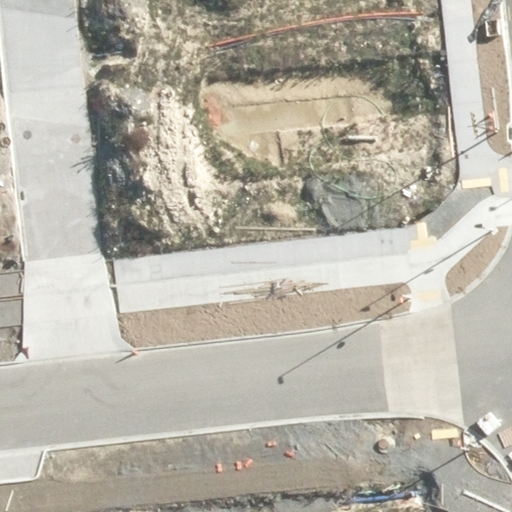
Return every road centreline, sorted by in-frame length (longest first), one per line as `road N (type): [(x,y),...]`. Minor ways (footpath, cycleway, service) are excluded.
road 1 (residential): [(44,0),(89,393)]
road 2 (tertiary): [(479,348),(89,393)]
